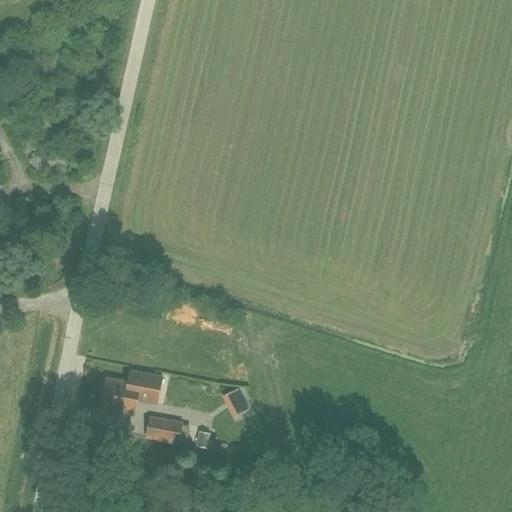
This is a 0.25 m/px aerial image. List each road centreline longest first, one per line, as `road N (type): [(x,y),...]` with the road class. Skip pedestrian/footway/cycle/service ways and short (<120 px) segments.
road 1 (unclassified): [(78,303),(147,0)]
road 2 (unclassified): [(39,511),(78,303)]
